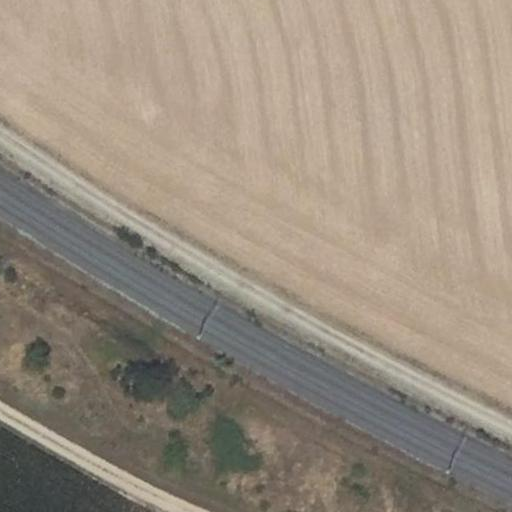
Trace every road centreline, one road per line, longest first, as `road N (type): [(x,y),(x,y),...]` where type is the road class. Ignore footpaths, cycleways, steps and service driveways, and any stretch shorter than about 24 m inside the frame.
road 1 (track): [(511,426),(328,347),(0,135)]
road 2 (track): [(0,410),(191,511)]
